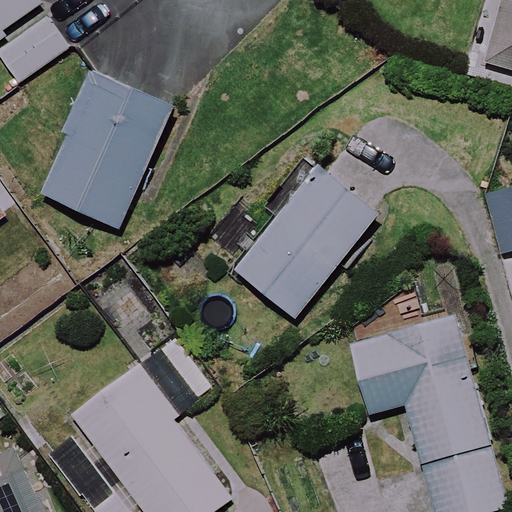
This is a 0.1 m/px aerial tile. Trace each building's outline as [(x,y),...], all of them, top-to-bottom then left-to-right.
[(0,0),(0,35),(43,6),(38,0),(0,0)] [(511,73),(511,0),(501,0),(484,66),(511,73)] [(71,48),(49,18),(0,55),(0,59),(20,87),(71,48)] [(176,110),(101,75),(44,195),(119,231),(176,110)] [(377,220),(318,169),(235,267),(295,317),(377,220)] [(511,186),(483,194),(501,259),(511,256),(511,186)] [(498,511),(509,509),(453,308),(350,337),(371,415),(405,406),(434,511),(498,511)] [(183,332),(145,365),(188,414),(226,381),(183,332)] [(179,418),(141,366),(74,417),(126,486),(93,510),(94,511),(217,511),(233,500),(174,422),(179,418)] [(27,511),(13,478),(0,482),(0,511),(27,511)]
